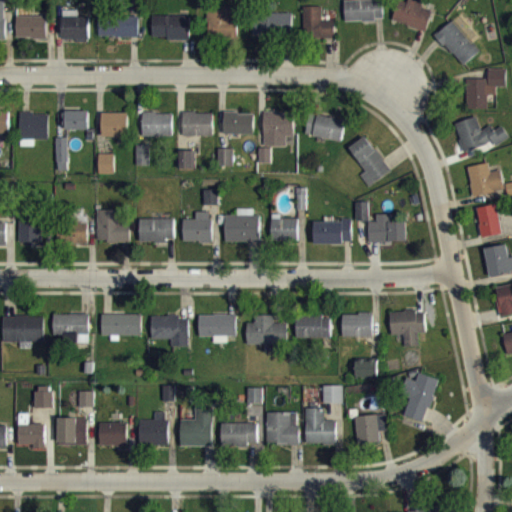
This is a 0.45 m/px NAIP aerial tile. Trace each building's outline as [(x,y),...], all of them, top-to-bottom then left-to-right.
[(398,10),(393,31),(427,41),(433,21),(423,18),(426,10),(410,5),(408,13),(398,10)] [(385,30),(384,9),(345,10),(346,31),(385,30)] [(238,29),(232,29),(232,16),(208,16),(209,47),(239,47),(238,29)] [(335,48),(335,29),(323,30),(323,17),(304,17),(304,48),(335,48)] [(293,22),(253,24),(253,46),(294,45),(293,22)] [(153,48),(191,49),(191,26),(153,25),(153,48)] [(18,26),(18,48),(48,48),(49,27),(18,26)] [(140,27),(100,26),(100,47),(140,47),(140,27)] [(63,27),(63,50),(91,49),(91,27),(63,27)] [(464,76),(481,60),(474,52),(479,47),(473,39),(469,42),(456,28),(436,45),(464,76)] [(507,79),(489,79),(489,88),(467,89),(468,119),(489,119),(488,106),(497,105),(497,97),(507,97),(507,79)] [(0,143),(10,144),(11,122),(0,121),(0,143)] [(90,140),(90,122),(66,121),(65,139),(90,140)] [(174,147),(174,123),(144,122),(144,146),(174,147)] [(184,146),(215,146),(215,123),(185,122),(184,146)] [(295,122),(265,122),(265,157),(287,157),(287,146),(295,146),(295,122)] [(50,150),(50,124),(22,123),(21,156),(35,156),(35,149),(50,150)] [(130,123),(104,123),(103,147),(129,147),(130,123)] [(225,144),(255,145),(255,123),(225,123),(225,144)] [(305,145),(343,151),(346,129),(309,123),(305,145)] [(464,162),(494,153),(495,154),(509,150),(505,137),(493,140),(492,136),(481,140),(477,127),(456,133),(464,162)] [(369,197),(392,182),(368,145),(350,157),(366,182),(361,185),(369,197)] [(68,147),(58,148),(58,180),(69,180),(68,147)] [(234,158),(219,159),(219,177),(235,176),(234,158)] [(197,178),(197,161),(181,161),(181,178),(197,178)] [(100,164),(100,184),(115,184),(115,164),(100,164)] [(468,178),(475,207),(506,199),(501,180),(492,182),(489,172),(468,178)] [(482,246),(502,245),(499,215),(479,217),(482,246)] [(131,252),(132,231),(123,231),(123,220),(100,220),(99,252),(131,252)] [(213,252),(213,221),(197,221),(197,229),(185,229),(185,252),(213,252)] [(408,251),(407,232),(392,232),(391,224),(378,224),(378,231),(370,231),(370,252),(408,251)] [(226,252),(261,252),(261,225),(227,225),(226,252)] [(21,252),(43,252),(43,226),(21,226),(21,252)] [(176,228),(141,229),(141,252),(176,251),(176,228)] [(273,228),(272,251),(299,251),(299,228),(273,228)] [(316,231),(316,253),(353,253),(353,231),(316,231)] [(8,233),(0,232),(0,254),(8,255),(8,233)] [(90,253),(90,233),(59,233),(60,253),(90,253)] [(486,259),(491,287),(511,282),(511,267),(510,267),(507,254),(486,259)] [(501,327),(511,324),(511,294),(495,297),(501,327)] [(405,357),(419,356),(419,344),(426,343),(425,321),(391,322),(392,345),(405,345),(405,357)] [(343,347),(373,347),(373,324),(344,323),(343,347)] [(90,324),(54,324),(55,345),(65,345),(65,352),(90,352),(90,324)] [(143,345),(142,324),(103,325),(103,346),(143,345)] [(214,346),(214,353),(228,353),(228,347),(237,347),(237,325),(200,325),(200,347),(214,346)] [(248,354),(288,354),(287,333),(274,333),(274,325),(254,325),(254,333),(248,333),(248,354)] [(4,351),(45,352),(45,327),(4,326),(4,351)] [(153,349),(172,349),(172,356),(189,356),(189,329),(180,329),(180,326),(153,326),(153,349)] [(297,349),(331,348),(331,326),(296,327),(297,349)] [(356,388),(378,388),(378,370),(356,370),(356,388)] [(440,389),(420,383),(418,391),(411,389),(400,424),(426,433),(440,389)] [(344,395),(325,395),(325,413),(344,413),(344,395)] [(37,418),(53,418),(53,396),(36,397),(37,418)] [(264,398),(249,398),(249,413),(263,413),(264,398)] [(308,455),(338,454),(337,430),(326,431),(326,418),(307,419),(308,455)] [(183,457),(214,456),(213,420),(182,421),(183,457)] [(170,456),(169,422),(155,422),(155,429),(140,430),(141,456),(170,456)] [(381,441),(389,440),(387,423),(356,427),(359,455),(382,452),(381,441)] [(89,428),(59,428),(59,454),(88,454),(89,428)] [(101,456),(128,456),(128,433),(101,433),(101,456)] [(259,434),(223,433),(222,456),(250,457),(250,454),(258,454),(259,434)] [(46,435),(20,434),(20,454),(35,454),(35,458),(46,458),(46,435)] [(0,456),(8,456),(8,436),(0,436),(0,456)]
